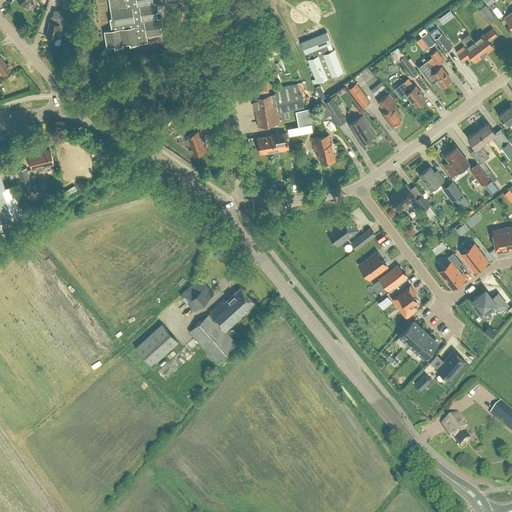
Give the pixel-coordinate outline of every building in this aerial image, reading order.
[(61,8),(63,9),(68,10),(69,0),(61,0),(61,1),(62,1),(61,8)] [(160,25),(162,25),(161,16),(157,17),(156,10),(158,10),(156,1),(153,2),(152,0),(108,0),(111,17),(110,17),(111,29),(104,30),(106,46),(114,45),(114,47),(122,46),(122,44),(129,42),(130,44),(138,43),(137,38),(146,37),(146,35),(161,33),(160,25)] [(501,0),(497,0),(488,7),(493,14),(505,5),(501,0)] [(479,9),(488,21),(494,17),(485,4),(479,9)] [(50,21),(47,35),(48,36),(48,38),(48,39),(53,40),(54,39),(55,37),(56,37),(60,37),(65,12),(54,9),(52,16),(51,16),(50,22),(50,21)] [(424,27),(418,31),(421,35),(427,31),(424,27)] [(474,40),(484,53),(493,46),(489,40),(497,34),(491,28),(484,34),(483,33),(474,40)] [(312,82),(342,71),(333,48),(327,51),(325,44),(331,42),(326,31),(301,41),(305,52),(306,51),(308,57),(307,58),(315,77),(311,79),(312,82)] [(421,35),(429,46),(434,42),(427,31),(421,35)] [(435,38),(445,51),(451,46),(441,33),(435,38)] [(484,53),(474,40),(469,33),(460,39),(466,46),(465,47),(457,54),(462,61),(471,54),(475,60),(484,53)] [(166,43),(167,53),(194,49),(192,38),(166,43)] [(396,56),(396,55),(401,52),(398,47),(392,51),(396,56)] [(430,83),(436,79),(441,86),(451,78),(441,65),(440,66),(438,64),(444,59),(437,49),(430,54),(432,56),(418,66),(430,83)] [(399,59),(411,75),(416,71),(404,55),(399,59)] [(0,70),(3,75),(10,69),(0,56),(0,70)] [(255,67),(256,74),(265,72),(263,66),(255,67)] [(366,70),(358,73),(361,78),(368,75),(366,70)] [(343,76),(343,75),(341,71),(333,74),(335,79),(343,76)] [(264,77),(263,75),(257,76),(258,79),(246,81),(249,94),(267,90),(264,77)] [(413,86),(406,78),(399,83),(406,91),(404,92),(414,105),(423,98),(414,85),(413,86)] [(353,79),(346,84),(348,88),(356,82),(353,79)] [(302,106),(299,94),(304,93),(303,85),(302,81),(301,81),(297,82),(275,87),(276,92),(274,92),(274,93),(253,97),(258,127),(281,123),(279,112),(287,111),(286,109),(302,106)] [(380,81),(374,86),(379,91),(384,86),(380,81)] [(348,88),(362,106),(369,100),(356,82),(348,88)] [(381,112),(390,124),(391,124),(392,125),(396,122),(395,120),(401,116),(392,104),(395,102),(388,92),(376,100),(384,110),(381,112)] [(324,101),(338,123),(345,119),(331,97),(324,101)] [(506,108),(497,114),(505,125),(511,120),(511,108),(509,105),(508,106),(506,108)] [(317,110),(322,118),(330,114),(325,106),(317,110)] [(295,110),(298,125),(313,122),(310,107),(295,110)] [(186,116),(184,112),(183,109),(173,113),(176,120),(186,116)] [(183,129),(191,153),(206,148),(199,128),(205,126),(200,111),(188,115),(192,125),(183,129)] [(347,123),(352,131),(360,143),(371,136),(374,134),(362,114),(347,123)] [(487,121),(477,130),(485,140),(490,136),(499,148),(500,147),(502,146),(503,146),(511,157),(511,155),(511,143),(500,128),(495,131),(487,121)] [(477,130),(467,137),(475,148),(471,151),(480,163),(479,163),(487,173),(490,170),(482,161),(488,156),(480,144),(485,140),(477,130)] [(285,132),(271,134),(272,142),(270,142),(272,150),(288,148),(285,132)] [(335,160),(329,133),(312,137),(315,151),(318,150),(321,163),(335,160)] [(272,142),(271,134),(257,137),(259,153),(272,150),(270,142),(272,142)] [(297,157),(304,156),(302,143),(295,144),(297,157)] [(456,171),(463,166),(465,168),(469,165),(455,146),(443,155),(448,160),(442,165),(450,176),(453,174),(456,171)] [(54,163),(50,148),(28,153),(28,155),(25,156),(26,161),(30,160),(32,168),(54,163)] [(469,168),(481,184),(488,178),(476,162),(469,168)] [(430,189),(443,179),(436,170),(433,172),(429,166),(418,174),(430,189)] [(18,169),(25,194),(39,190),(37,183),(30,184),(26,167),(18,169)] [(0,220),(0,221),(0,237),(5,236),(25,221),(14,185),(5,187),(0,173),(0,220)] [(446,185),(455,198),(462,193),(452,180),(446,185)] [(388,196),(397,209),(413,196),(404,184),(388,196)] [(511,192),(509,188),(503,193),(506,197),(511,192)] [(91,209),(101,202),(94,193),(84,200),(91,209)] [(416,198),(423,208),(428,205),(429,204),(422,194),(416,198)] [(428,205),(423,208),(429,217),(433,214),(434,213),(428,205)] [(337,223),(327,230),(337,244),(345,238),(349,235),(357,228),(347,215),(341,220),(337,223)] [(471,215),(465,219),(470,226),(476,221),(471,215)] [(511,232),(511,226),(492,229),(496,251),(509,249),(509,247),(511,246),(511,232)] [(361,233),(355,238),(361,245),(367,240),(361,233)] [(437,244),(441,249),(446,245),(442,240),(437,244)] [(473,242),(460,252),(474,270),(487,260),(473,242)] [(387,264),(377,251),(359,264),(369,278),(387,264)] [(465,277),(451,259),(438,269),(452,287),(465,277)] [(388,289),(406,275),(397,264),(379,278),(388,289)] [(180,294),(194,310),(214,293),(199,276),(180,294)] [(409,283),(391,298),(397,306),(402,302),(408,309),(418,301),(413,294),(416,291),(409,283)] [(254,301),(240,287),(226,300),(224,298),(208,312),(209,313),(189,331),(218,363),(238,344),(226,331),(247,311),(245,309),(254,301)] [(485,288),(471,299),(482,313),(495,304),(500,311),(501,311),(500,310),(507,304),(498,292),(491,297),(485,288)] [(386,295),(378,301),(383,307),(391,301),(386,295)] [(413,319),(399,334),(407,342),(421,327),(413,319)] [(135,347),(151,365),(178,341),(162,323),(135,347)] [(421,327),(407,342),(416,349),(429,334),(421,327)] [(429,334),(416,349),(424,356),(427,353),(428,352),(437,342),(429,334)] [(175,354),(180,362),(189,355),(184,348),(175,354)] [(464,360),(453,350),(444,359),(437,367),(436,368),(448,378),(464,360)] [(436,352),(429,360),(437,367),(444,359),(436,352)] [(431,378),(422,371),(413,381),(421,389),(431,378)] [(495,409),(490,415),(510,432),(511,429),(511,412),(506,407),(506,408),(501,414),(495,409)] [(470,441),(463,431),(467,429),(458,415),(442,426),(451,439),(453,437),(460,447),(470,441)]
